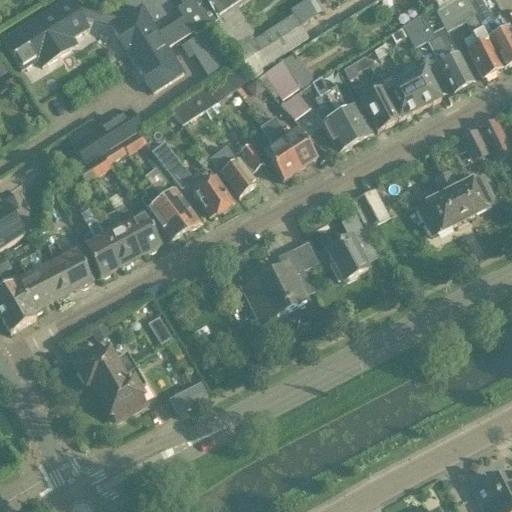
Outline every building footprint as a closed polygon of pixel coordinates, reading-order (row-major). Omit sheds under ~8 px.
[(78,12),(70,0),(3,43),(22,74),(38,64),(42,70),(77,48),(73,41),(90,30),(82,19),(78,12)] [(219,23),(203,0),(191,0),(177,9),(183,19),(158,35),(141,8),(117,23),(78,12),(82,19),(110,27),(153,95),(183,76),(166,49),(191,33),(195,39),(207,31),(219,23)] [(244,0),(203,0),(219,23),(246,5),(247,4),(244,0)] [(414,0),(424,16),(435,10),(438,15),(460,0),(414,0)] [(443,32),(447,37),(450,35),(465,27),(477,49),(468,54),(483,82),(502,72),(463,0),(436,17),(444,31),(443,32)] [(466,0),(505,71),(511,67),(511,37),(509,32),(499,37),(491,23),(488,25),(476,2),(478,0),(466,0)] [(250,44),(247,40),(229,52),(254,81),(263,75),(261,72),(308,42),(301,30),(324,15),(314,1),(301,9),(299,7),(288,14),(291,18),(250,44)] [(207,31),(206,32),(227,54),(229,52),(247,40),(254,36),(241,17),(250,11),(246,5),(207,31)] [(447,37),(443,32),(432,37),(422,18),(401,30),(402,32),(407,40),(414,53),(427,46),(439,69),(453,98),(473,88),(447,37)] [(407,40),(402,32),(390,39),(395,47),(407,40)] [(192,42),(199,53),(209,46),(201,36),(192,42)] [(384,48),(373,55),(378,63),(389,56),(384,48)] [(305,92),(311,87),(295,63),(306,56),(302,51),(292,58),(263,78),(282,105),(304,90),(305,91),(305,92)] [(0,79),(8,76),(3,65),(0,66),(0,79)] [(354,66),(343,73),(348,82),(359,75),(354,66)] [(224,78),(235,94),(242,101),(246,98),(240,90),(251,81),(237,68),(224,78)] [(399,76),(419,115),(441,104),(424,73),(404,83),(399,75),(399,76)] [(399,76),(378,86),(399,126),(419,115),(399,76)] [(223,79),(206,91),(217,106),(222,113),(227,110),(224,106),(222,103),(226,101),(234,95),(235,94),(224,78),(223,79)] [(321,83),(312,89),(319,102),(327,97),(335,93),(334,91),(328,95),(321,83)] [(399,126),(378,86),(363,94),(367,103),(361,106),(377,137),(398,126),(399,126)] [(217,106),(206,91),(172,114),(183,129),(187,127),(217,106)] [(335,93),(327,97),(355,148),(371,140),(354,107),(345,112),(341,104),(335,93)] [(294,126),(310,114),(297,96),(280,110),(294,126)] [(318,110),(316,115),(317,117),(338,157),(355,148),(327,97),(319,102),(319,101),(314,104),(314,106),(318,110)] [(100,159),(142,132),(137,124),(129,112),(72,151),(84,170),(100,159)] [(275,121),(267,126),(300,174),(316,163),(297,135),(288,141),(275,121)] [(511,153),(496,123),(477,133),(496,167),(511,158),(511,153)] [(300,174),(267,126),(260,130),(273,150),(264,156),(283,185),(300,174)] [(477,132),(459,142),(472,166),(490,157),(477,132)] [(128,159),(145,148),(136,137),(120,147),(127,157),(128,159)] [(169,153),(164,146),(151,156),(156,162),(182,195),(189,190),(188,189),(194,185),(169,153)] [(110,172),(114,170),(112,166),(127,157),(120,147),(102,160),(110,172)] [(254,174),(264,167),(249,147),(239,154),(254,174)] [(248,178),(234,159),(227,150),(210,162),(240,201),(256,189),(248,178)] [(89,168),(98,182),(110,173),(100,159),(89,168)] [(98,182),(89,168),(76,176),(86,190),(98,182)] [(188,189),(211,223),(221,217),(224,218),(230,214),(230,211),(233,209),(210,175),(194,185),(188,189)] [(448,177),(441,181),(464,225),(495,210),(481,181),(458,193),(456,189),(454,189),(448,177)] [(464,225),(441,181),(434,184),(440,197),(439,197),(441,202),(419,213),(432,241),(464,225)] [(161,204),(186,237),(201,229),(175,193),(168,198),(157,184),(150,189),(161,204)] [(161,204),(150,189),(142,195),(145,199),(140,203),(148,214),(147,214),(171,245),(186,237),(161,204)] [(373,192),(350,205),(365,233),(389,221),(373,192)] [(10,218),(18,213),(7,196),(0,200),(0,256),(24,241),(10,218)] [(117,215),(140,261),(148,257),(151,258),(156,255),(157,252),(160,251),(144,220),(132,226),(124,211),(117,215)] [(95,226),(89,215),(81,219),(87,230),(95,226)] [(140,261),(117,215),(107,220),(115,235),(104,241),(119,272),(121,271),(125,272),(130,269),(131,265),(140,261)] [(352,244),(328,256),(344,287),(369,274),(365,266),(376,260),(357,221),(344,228),(352,244)] [(47,251),(55,265),(71,296),(77,292),(84,294),(88,291),(90,286),(91,285),(76,258),(80,256),(64,226),(56,230),(72,258),(63,262),(55,247),(47,251)] [(95,226),(87,230),(95,245),(95,246),(84,251),(99,282),(101,281),(105,282),(110,279),(111,275),(119,272),(104,241),(101,236),(96,226),(95,226)] [(71,296),(55,265),(43,272),(30,247),(22,251),(27,261),(51,307),(58,303),(64,305),(69,302),(69,297),(71,296)] [(304,276),(319,268),(308,247),(292,255),(304,276)] [(285,272),(243,294),(250,306),(260,301),(272,323),(306,306),(304,302),(315,296),(304,276),(292,255),(279,262),(285,272)] [(3,261),(0,262),(0,277),(9,272),(3,261)] [(27,281),(17,286),(35,319),(42,315),(45,310),(51,307),(27,261),(19,266),(27,281)] [(17,286),(16,285),(0,293),(0,320),(9,337),(37,322),(35,319),(17,286)] [(121,375),(133,367),(127,356),(110,365),(101,349),(74,365),(87,388),(91,386),(97,396),(124,380),(121,375)] [(124,380),(97,396),(114,426),(146,407),(138,393),(146,389),(133,367),(121,375),(124,380)] [(489,489),(484,492),(494,510),(491,511),(511,511),(511,490),(510,492),(503,481),(500,482),(499,480),(487,486),(489,489)]
